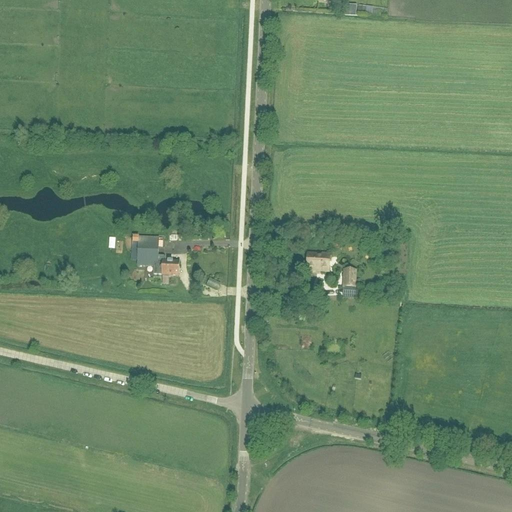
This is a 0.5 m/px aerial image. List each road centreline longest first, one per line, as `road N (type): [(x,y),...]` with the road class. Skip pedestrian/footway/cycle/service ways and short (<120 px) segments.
road 1 (tertiary): [(245,408),(265,0)]
road 2 (tertiary): [(511,470),(245,408)]
road 3 (unclassified): [(245,408),(0,351)]
